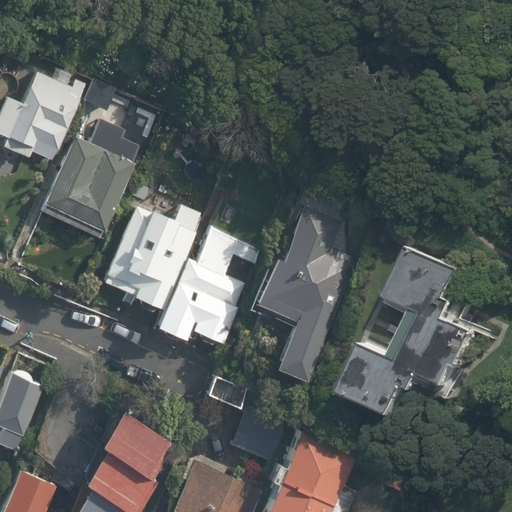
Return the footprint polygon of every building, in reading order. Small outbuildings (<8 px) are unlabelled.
[(18,94),(2,87),(0,92),(0,130),(46,152),(76,86),(31,66),(18,94)] [(88,130),(72,123),(37,202),(97,229),(140,133),(96,113),(88,130)] [(192,222),(132,196),(98,272),(158,299),(192,222)] [(342,224),(299,206),(280,251),(271,248),(250,298),(291,316),(273,359),(303,372),(354,253),(333,245),(342,224)] [(191,256),(182,252),(151,320),(182,334),(187,324),(218,338),(244,281),(219,270),(229,249),(253,261),(262,242),(209,218),(191,256)] [(462,264),(409,242),(386,300),(415,312),(397,354),(365,341),(344,393),(398,414),(411,384),(419,387),(422,378),(449,389),(475,325),(442,312),(462,264)] [(37,383),(8,371),(0,387),(0,442),(11,446),(37,383)] [(249,389),(213,374),(206,393),(242,407),(249,389)] [(290,414),(250,398),(232,444),(272,460),(290,414)] [(168,438),(122,409),(98,446),(103,448),(144,475),(168,438)] [(350,449),(294,425),(254,511),(348,511),(338,507),(347,487),(335,482),(350,449)] [(144,475),(103,448),(81,482),(84,484),(127,511),(148,478),(144,475)] [(245,511),(258,484),(184,451),(156,511),(245,511)] [(38,511),(50,484),(12,467),(0,494),(0,511),(38,511)] [(128,511),(127,511),(84,484),(66,511),(128,511)]
